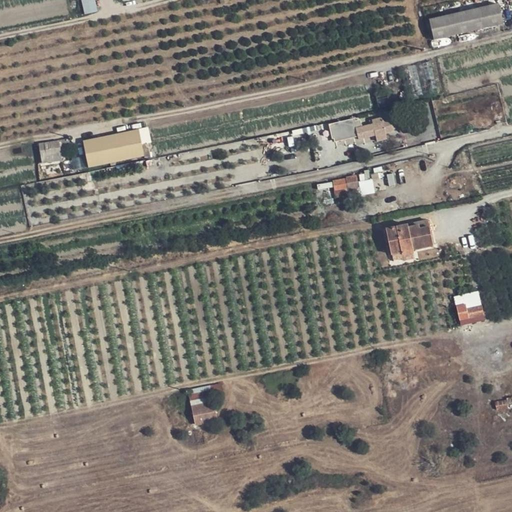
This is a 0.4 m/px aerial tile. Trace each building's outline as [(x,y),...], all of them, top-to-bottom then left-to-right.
[(501,7),(432,23),(437,42),(506,26),(501,7)] [(329,125),(332,135),(333,143),(358,137),(355,128),(354,119),(329,125)] [(391,119),(355,128),(358,137),(359,141),(375,137),(376,143),(388,140),(387,134),(394,132),(391,119)] [(141,130),(86,142),(91,168),(146,157),(141,130)] [(446,143),(456,141),(454,131),(443,134),(446,143)] [(43,164),(74,159),(73,152),(71,140),(41,145),(43,164)] [(348,190),(358,188),(356,175),(346,178),(345,179),(348,190)] [(335,192),(348,190),(345,179),(334,181),(333,184),(335,192)] [(360,195),(358,188),(348,190),(335,192),(337,199),(360,195)] [(429,221),(387,229),(392,254),(402,253),(403,255),(415,253),(414,249),(434,246),(429,221)] [(469,319),(467,309),(467,305),(458,307),(461,321),(469,319)] [(483,306),(467,309),(469,319),(485,315),(483,306)] [(366,363),(380,360),(379,351),(365,353),(366,363)] [(278,379),(286,378),(285,371),(276,372),(278,379)] [(190,390),(193,405),(215,401),(214,395),(224,393),(222,384),(190,390)] [(498,410),(509,408),(507,400),(497,401),(498,410)] [(215,401),(193,405),(197,425),(219,421),(215,401)] [(220,428),(219,421),(197,425),(198,432),(220,428)]
